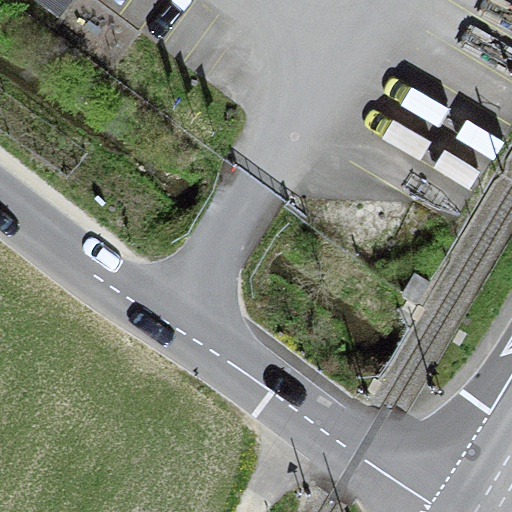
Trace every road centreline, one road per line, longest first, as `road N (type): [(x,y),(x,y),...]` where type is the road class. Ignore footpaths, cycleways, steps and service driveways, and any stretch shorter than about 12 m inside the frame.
road 1 (residential): [(460,511),(355,455),(0,186)]
road 2 (unknown): [(411,0),(280,160),(178,322)]
road 3 (unknown): [(310,120),(146,0)]
